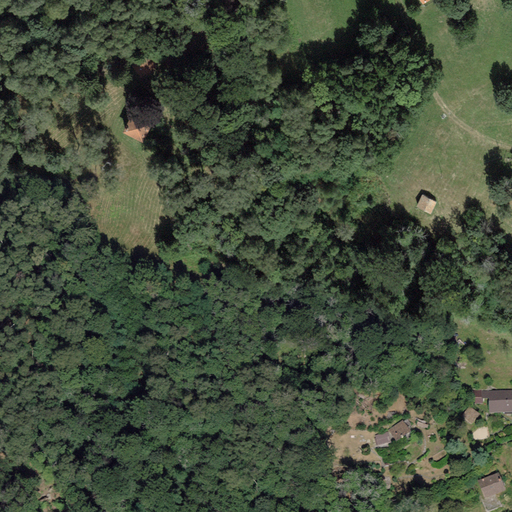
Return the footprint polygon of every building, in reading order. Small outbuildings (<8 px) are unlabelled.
[(132,111),(121,132),(143,143),(154,122),(132,111)] [(420,192),(414,202),(432,212),(438,202),(420,192)] [(511,394),(497,394),(498,418),(511,417),(511,394)] [(417,427),(400,436),(407,451),(424,441),(417,427)] [(379,432),(382,443),(394,440),(391,429),(379,432)] [(511,482),(491,490),(497,508),(511,502),(511,482)]
